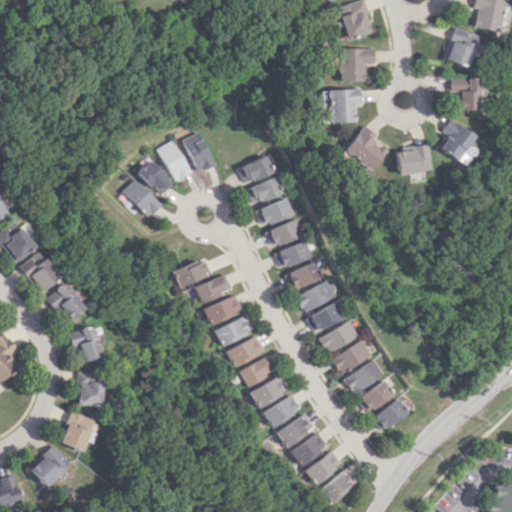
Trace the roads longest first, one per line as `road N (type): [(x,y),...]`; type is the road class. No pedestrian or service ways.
road 1 (residential): [(390,484),(325,403),(241,248),(218,225),(218,205),(190,201),(189,222),(199,230),(218,225)]
road 2 (secondary): [(372,511),(412,454),(511,365)]
road 3 (residential): [(0,285),(31,324),(47,376),(30,423),(0,447)]
road 4 (residential): [(390,0),(400,79),(388,82),(384,105),(394,115),(414,108),(413,91),(400,79)]
